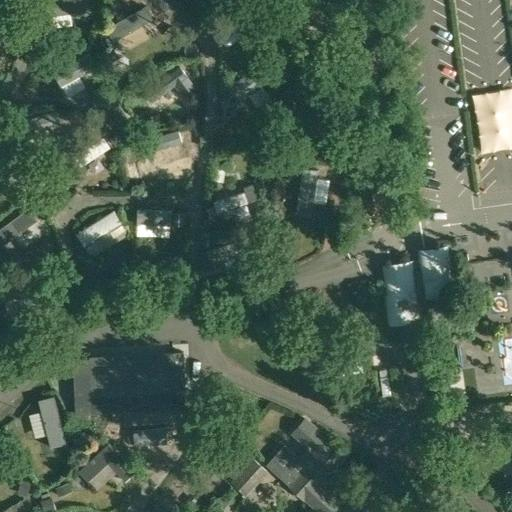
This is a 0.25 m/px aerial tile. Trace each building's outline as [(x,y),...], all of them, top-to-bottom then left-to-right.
[(84,0),(50,0),(43,1),(45,16),(46,16),(70,13),(86,11),(84,0)] [(145,5),(106,28),(113,41),(118,38),(141,24),(153,18),(145,5)] [(242,8),(212,26),(219,38),(219,37),(237,27),(249,19),(242,8)] [(318,9),(288,29),(294,39),(297,37),(307,30),(323,19),(324,19),(318,9)] [(88,53),(53,72),(60,86),(61,85),(78,76),(95,67),(88,53)] [(263,64),(229,87),(239,102),(249,95),(262,86),(273,78),(263,64)] [(195,89),(187,77),(180,66),(142,92),(149,103),(175,85),(183,97),(195,89)] [(317,72),(278,95),(285,108),(325,85),(317,72)] [(117,123),(127,116),(119,104),(109,111),(115,120),(117,123)] [(56,111),(16,122),(21,137),(60,126),(56,111)] [(178,130),(145,141),(149,153),(150,153),(166,148),(182,143),(178,130)] [(103,137),(74,157),(81,167),(110,147),(103,137)] [(302,167),(296,213),(312,216),(314,201),(317,178),(318,169),(302,167)] [(362,212),(373,211),(371,186),(360,187),(362,212)] [(245,191),(213,201),(217,212),(226,209),(234,207),(248,202),(245,191)] [(25,209),(0,227),(0,246),(34,221),(25,209)] [(114,210),(76,234),(84,247),(122,222),(114,210)] [(137,210),(137,225),(170,226),(171,226),(171,211),(137,210)] [(249,238),(208,251),(212,264),(253,252),(249,238)] [(387,294),(382,295),(387,326),(425,320),(422,300),(459,295),(453,254),(420,259),(421,269),(417,269),(384,275),(387,294)] [(40,279),(0,287),(0,298),(1,302),(5,301),(41,294),(42,293),(40,279)] [(432,348),(415,350),(419,376),(436,373),(432,348)] [(184,391),(186,391),(183,351),(89,356),(89,358),(72,359),(74,393),(91,392),(91,395),(151,392),(152,409),(185,407),(184,391)] [(320,361),(324,382),(363,374),(359,353),(320,361)] [(54,396),(38,400),(41,412),(47,435),(50,447),(66,443),(54,396)] [(290,435),(305,447),(297,456),(284,445),(266,466),(288,485),(287,486),(303,499),(318,511),(330,511),(339,503),(321,487),(333,473),(329,469),(343,454),(304,419),(290,435)] [(126,440),(134,452),(149,451),(156,438),(148,426),(133,426),(126,440)] [(106,444),(77,471),(87,481),(106,464),(122,481),(132,472),(106,444)] [(251,458),(231,482),(249,496),(269,472),(251,458)]
